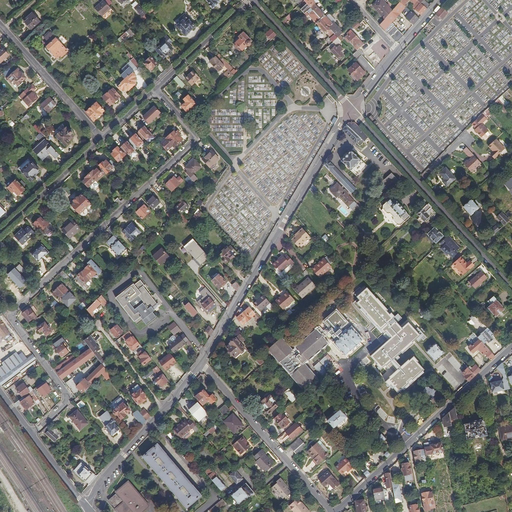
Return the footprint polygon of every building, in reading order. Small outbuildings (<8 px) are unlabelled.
[(102,17),(111,9),(109,6),(105,1),(104,0),(95,8),(102,17)] [(212,9),(220,2),(219,1),(219,0),(205,0),(209,4),(208,5),(212,9)] [(379,0),(373,6),(385,19),(392,11),(382,0),(379,0)] [(416,0),(419,2),(421,4),(427,9),(430,5),(424,0),(416,0)] [(309,15),(317,23),(321,19),(310,7),(304,1),(302,3),(305,6),(302,8),(298,12),(302,16),(306,13),(308,15),(309,15)] [(380,25),(386,31),(404,8),(405,7),(404,6),(400,2),(392,11),(385,19),(380,25)] [(134,8),(142,17),(146,14),(138,4),(134,8)] [(310,7),(321,19),(325,16),(314,4),(310,7)] [(415,10),(422,15),(427,9),(421,4),(415,10)] [(153,7),(147,13),(149,15),(155,9),(153,7)] [(405,17),(414,24),(419,18),(405,7),(404,8),(406,10),(405,11),(408,13),(405,17)] [(444,13),(440,9),(433,17),(436,20),(437,19),(440,22),(446,15),(444,13)] [(291,12),(286,17),(289,21),(294,16),(291,12)] [(28,20),(25,22),(31,29),(40,21),(33,13),(27,18),(28,20)] [(325,16),(321,19),(338,38),(339,36),(343,33),(334,23),(336,21),(329,14),(328,15),(327,14),(325,16)] [(178,27),(186,35),(195,26),(186,17),(182,21),(184,22),(178,27)] [(321,19),(317,23),(325,32),(330,36),(331,38),(333,42),(338,38),(321,19)] [(204,23),(209,29),(213,25),(208,20),(204,23)] [(395,26),(387,33),(395,41),(399,41),(401,39),(404,36),(395,26)] [(131,37),(134,34),(129,29),(126,31),(128,34),(131,37)] [(276,35),(271,30),(265,35),(270,41),(273,38),(276,35)] [(62,56),(67,51),(51,32),(45,37),(50,43),(47,46),(46,47),(46,49),(49,52),(50,52),(51,52),(57,57),(60,54),(62,56)] [(100,37),(105,43),(110,38),(106,32),(100,37)] [(349,41),(358,50),(359,49),(364,44),(353,32),(349,36),(348,35),(344,38),(348,42),(349,41)] [(235,44),(242,51),(247,47),(249,47),(250,45),(251,44),(247,40),(248,38),(243,33),(238,37),(240,39),(235,44)] [(170,45),(173,42),(166,35),(162,39),(165,42),(156,50),(164,58),(173,49),(170,45)] [(333,42),(332,43),(335,46),(338,44),(341,41),(338,38),(333,42)] [(376,46),(387,55),(389,52),(389,48),(382,40),(376,46)] [(337,48),(335,46),(331,51),(339,60),(344,56),(341,52),(343,50),(339,45),(337,48)] [(9,55),(1,47),(0,47),(0,62),(1,63),(9,55)] [(366,69),(371,74),(374,71),(361,56),(363,54),(359,49),(358,50),(353,54),(359,61),(366,69)] [(219,54),(216,57),(225,67),(229,71),(230,72),(233,69),(219,54)] [(153,68),(160,62),(154,55),(144,63),(150,70),(152,68),(153,68)] [(225,67),(216,57),(214,59),(213,58),(209,61),(220,73),(222,70),(222,69),(225,67)] [(138,69),(141,66),(134,58),(131,61),(136,68),(138,69)] [(129,67),(133,71),(136,68),(131,61),(130,61),(122,69),(124,72),(129,67)] [(363,71),(366,69),(359,61),(356,63),(363,71)] [(365,74),(363,71),(356,63),(348,70),(352,75),(357,81),(365,74)] [(125,80),(132,87),(136,84),(135,83),(136,82),(136,78),(135,77),(136,76),(133,73),(134,72),(133,71),(129,67),(124,72),(121,75),(125,80)] [(18,69),(8,78),(12,83),(14,82),(19,87),(24,83),(22,81),(26,78),(18,69)] [(193,70),(189,73),(190,74),(185,78),(191,85),(199,77),(193,70)] [(224,75),(228,79),(233,75),(230,72),(229,71),(224,75)] [(40,77),(37,74),(31,79),(34,82),(40,77)] [(176,76),(173,79),(182,88),(185,85),(176,76)] [(128,91),(132,87),(125,80),(121,83),(122,84),(118,87),(120,91),(121,90),(122,90),(127,91),(127,90),(128,91)] [(19,96),(29,107),(38,99),(35,95),(35,96),(31,92),(35,89),(32,85),(19,96)] [(114,103),(121,97),(113,88),(103,97),(110,105),(113,103),(114,103)] [(335,101),(329,94),(326,96),(333,103),(335,101)] [(187,112),(195,104),(188,96),(184,100),(186,103),(182,107),(187,112)] [(55,104),(49,97),(41,105),(48,113),(52,110),(51,109),(55,104)] [(499,98),(491,105),(493,108),(497,104),(504,111),(507,108),(505,105),(504,105),(499,98)] [(86,113),(94,122),(101,115),(100,114),(104,111),(96,103),(86,113)] [(197,106),(195,104),(187,112),(189,114),(197,106)] [(491,105),(484,111),(488,115),(490,114),(488,112),(493,108),(491,105)] [(149,123),(160,113),(154,107),(143,117),(149,123)] [(482,114),(471,124),(476,129),(475,130),(482,138),(484,136),(486,138),(487,138),(490,135),(491,133),(489,131),(481,123),(486,118),(482,114)] [(348,122),(344,131),(359,147),(364,142),(364,141),(368,137),(355,122),(348,122)] [(42,130),(38,125),(37,124),(34,127),(39,133),(42,130)] [(147,139),(149,141),(154,137),(152,135),(149,132),(145,126),(136,134),(144,142),(147,139)] [(56,136),(66,146),(70,142),(69,142),(72,139),(69,136),(70,135),(72,134),(73,133),(73,132),(72,130),(69,131),(67,128),(61,133),(60,132),(56,136)] [(42,130),(39,133),(35,137),(39,141),(46,134),(42,130)] [(173,146),(175,147),(182,140),(179,136),(180,134),(177,132),(176,133),(174,131),(166,138),(173,146)] [(136,134),(128,142),(135,150),(144,142),(136,134)] [(166,138),(165,137),(159,143),(167,152),(173,146),(166,138)] [(496,139),(490,144),(495,149),(493,151),(497,155),(505,148),(496,139)] [(33,151),(42,161),(49,154),(55,159),(59,155),(45,140),(33,151)] [(119,149),(125,156),(127,153),(132,159),(138,153),(135,150),(128,142),(119,149)] [(468,148),(467,147),(464,150),(470,157),(470,156),(473,154),(468,148)] [(119,149),(117,148),(114,151),(115,152),(112,154),(118,162),(125,156),(119,149)] [(351,150),(341,160),(351,170),(361,159),(351,150)] [(203,160),(210,168),(219,159),(212,151),(203,160)] [(474,174),(483,165),(475,156),(472,158),(469,161),(465,165),(474,174)] [(185,167),(185,168),(194,160),(193,158),(188,162),(189,163),(185,167)] [(22,171),(21,171),(30,181),(34,177),(34,176),(40,171),(31,162),(31,163),(27,159),(18,168),(22,171)] [(103,162),(99,166),(100,168),(106,173),(106,174),(113,168),(114,169),(117,166),(111,160),(108,163),(107,161),(104,163),(103,162)] [(188,172),(186,174),(194,182),(198,179),(194,175),(201,168),(194,160),(185,168),(188,172)] [(327,160),(324,165),(340,182),(344,179),(342,177),(342,175),(338,171),(336,170),(327,160)] [(446,178),(444,180),(443,181),(447,185),(456,177),(446,167),(439,173),(442,176),(443,177),(444,176),(446,178)] [(93,171),(89,174),(96,182),(106,173),(100,168),(98,170),(97,169),(94,171),(93,171)] [(381,182),(388,191),(396,184),(399,181),(392,173),(381,182)] [(96,182),(89,174),(85,178),(86,179),(83,182),(88,187),(89,186),(91,189),(93,188),(94,189),(95,189),(98,186),(98,184),(96,182)] [(332,186),(335,183),(327,174),(324,177),(332,186)] [(174,177),(166,185),(172,191),(183,181),(180,177),(177,180),(174,177)] [(408,181),(404,177),(399,181),(396,184),(400,188),(408,181)] [(219,179),(217,178),(215,181),(212,179),(208,183),(212,186),(211,188),(213,189),(219,179)] [(18,195),(24,189),(16,180),(8,188),(11,192),(13,190),(18,195)] [(135,180),(132,183),(137,189),(140,186),(139,185),(135,180)] [(337,183),(329,190),(335,198),(337,196),(347,207),(353,202),(337,183)] [(314,194),(318,190),(312,184),(309,189),(314,194)] [(8,200),(10,198),(4,192),(2,193),(8,200)] [(83,216),(86,216),(87,215),(88,213),(88,211),(86,208),(91,204),(82,195),(78,198),(77,198),(74,201),(75,203),(72,206),(73,208),(74,210),(76,210),(81,216),(83,216)] [(147,203),(153,209),(160,203),(154,196),(147,203)] [(383,206),(383,208),(387,212),(389,212),(395,219),(395,222),(398,225),(399,225),(401,225),(410,217),(395,199),(392,200),(390,202),(389,200),(383,206)] [(478,207),(480,205),(475,200),(473,202),(470,199),(463,207),(471,215),(479,208),(478,207)] [(417,212),(418,213),(429,204),(425,200),(422,203),(423,204),(419,207),(420,208),(417,212)] [(183,201),(173,210),(178,215),(178,216),(188,206),(183,201)] [(418,213),(418,214),(424,221),(425,220),(426,221),(428,221),(430,219),(431,218),(429,216),(430,216),(428,213),(432,210),(432,209),(432,208),(429,204),(418,213)] [(143,219),(150,212),(144,206),(137,213),(143,219)] [(430,219),(432,221),(436,214),(437,214),(432,209),(432,210),(428,213),(430,216),(429,216),(431,218),(430,219)] [(178,215),(173,210),(168,215),(173,221),(178,215)] [(501,212),(497,216),(496,216),(503,224),(508,219),(501,212)] [(432,221),(434,224),(441,218),(438,215),(437,214),(436,214),(432,221)] [(50,223),(49,224),(45,220),(44,221),(41,218),(34,224),(45,236),(51,231),(52,232),(55,228),(50,223)] [(70,239),(81,229),(73,221),(62,231),(70,239)] [(352,222),(344,229),(345,230),(353,223),(352,222)] [(141,233),(134,225),(129,230),(128,228),(123,232),(132,241),(141,233)] [(110,226),(108,229),(114,236),(115,237),(118,234),(110,226)] [(490,231),(493,234),(495,232),(500,227),(499,226),(497,227),(496,226),(490,231)] [(35,233),(29,227),(24,232),(22,230),(14,237),(19,242),(21,241),(24,244),(35,233)] [(435,228),(428,234),(429,236),(427,238),(432,243),(434,241),(437,244),(444,236),(435,228)] [(303,229),(299,233),(299,234),(297,237),(293,241),(299,247),(310,237),(303,229)] [(453,239),(449,235),(441,242),(444,245),(442,248),(447,254),(449,253),(450,252),(454,256),(458,253),(457,251),(461,248),(457,244),(456,245),(451,240),(453,239)] [(119,257),(127,249),(115,237),(114,236),(107,243),(110,247),(110,248),(119,257)] [(201,265),(210,258),(192,237),(187,242),(188,243),(184,246),(194,258),(201,265)] [(71,251),(74,248),(68,241),(64,244),(71,251)] [(32,254),(39,262),(49,252),(42,245),(32,254)] [(233,257),(236,254),(230,246),(228,248),(227,246),(217,255),(225,264),(229,260),(228,258),(232,255),(233,257)] [(162,248),(153,256),(161,265),(170,257),(162,248)] [(292,266),(295,263),(287,254),(285,257),(284,256),(280,260),(279,259),(273,265),(276,269),(278,268),(281,272),(291,264),(292,266)] [(179,267),(184,263),(178,256),(173,260),(179,267)] [(313,270),(320,278),(332,267),(330,265),(333,262),(328,256),(325,258),(324,258),(319,263),(319,264),(313,270)] [(375,256),(371,259),(382,271),(385,268),(375,256)] [(467,264),(461,256),(453,263),(464,274),(474,265),(470,261),(467,264)] [(84,271),(91,279),(97,273),(95,270),(99,267),(94,261),(85,269),(86,270),(84,271)] [(69,277),(63,271),(59,274),(65,280),(69,277)] [(85,284),(91,279),(84,271),(82,273),(82,272),(75,279),(85,290),(88,287),(85,284)] [(482,271),(470,282),(475,288),(487,277),(482,271)] [(348,274),(354,282),(357,279),(351,272),(348,274)] [(213,276),(215,278),(211,281),(219,289),(226,283),(220,276),(218,273),(216,273),(213,276)] [(309,278),(299,287),(300,288),(296,291),(303,298),(316,286),(309,278)] [(116,298),(136,324),(142,320),(146,325),(156,317),(152,312),(154,311),(154,310),(152,308),(157,304),(156,304),(156,303),(157,302),(140,280),(135,285),(134,284),(116,298)] [(237,291),(240,286),(235,281),(231,284),(237,291)] [(67,292),(68,291),(62,284),(52,294),(56,298),(58,296),(60,298),(62,297),(63,298),(62,300),(64,303),(68,307),(72,303),(77,299),(70,292),(68,294),(67,292)] [(213,303),(216,300),(212,295),(206,289),(205,287),(199,292),(203,297),(196,303),(205,314),(215,306),(213,303)] [(392,386),(399,394),(410,383),(409,382),(412,379),(413,380),(425,370),(418,362),(419,361),(414,356),(410,361),(409,360),(401,367),(395,359),(402,353),(403,354),(414,344),(413,342),(416,339),(418,342),(425,336),(418,327),(415,330),(408,322),(402,328),(397,323),(402,318),(398,314),(394,317),(391,313),(389,314),(386,310),(388,309),(381,302),(384,299),(377,291),(373,294),(367,288),(366,289),(364,287),(355,295),(358,299),(353,304),(362,314),(364,312),(367,315),(366,315),(377,327),(378,326),(385,334),(386,332),(391,338),(371,357),(378,364),(377,365),(382,370),(386,365),(394,374),(390,377),(391,378),(386,382),(390,387),(392,386)] [(275,301),(283,309),(287,306),(287,307),(291,304),(290,303),(294,300),(288,292),(281,298),(280,297),(275,301)] [(98,310),(97,308),(101,303),(104,307),(108,303),(102,295),(96,300),(94,303),(88,310),(92,317),(94,315),(93,314),(95,312),(97,312),(98,311),(98,310)] [(266,306),(269,303),(262,295),(259,298),(259,299),(253,304),(259,312),(266,306)] [(494,297),(488,302),(491,305),(488,308),(496,317),(505,309),(494,297)] [(287,306),(283,309),(286,313),(290,309),(297,303),(294,300),(290,303),(291,304),(287,307),(287,306)] [(55,301),(52,304),(54,306),(55,307),(57,309),(60,306),(55,301)] [(193,316),(197,312),(189,303),(185,306),(193,316)] [(0,311),(3,315),(12,306),(9,304),(0,310),(0,311)] [(31,320),(33,322),(37,318),(34,314),(37,311),(32,304),(28,307),(30,309),(28,311),(27,310),(22,314),(29,322),(31,320)] [(415,307),(423,317),(425,316),(423,312),(425,311),(422,307),(419,309),(417,306),(415,307)] [(240,307),(237,313),(239,316),(236,319),(242,325),(246,322),(247,323),(251,319),(250,318),(254,315),(248,309),(243,314),(242,312),(243,311),(240,307)] [(484,330),(477,336),(478,337),(484,344),(487,341),(489,344),(494,339),(492,337),(494,335),(488,328),(476,314),(471,319),(474,323),(475,322),(478,325),(480,325),(484,330)] [(5,321),(14,332),(15,331),(5,318),(3,320),(5,322),(5,321)] [(10,336),(9,334),(4,327),(3,327),(0,322),(0,321),(0,333),(3,338),(4,337),(6,339),(10,336)] [(47,336),(52,332),(49,328),(51,327),(49,324),(47,326),(45,322),(37,328),(40,332),(43,330),(47,336)] [(176,334),(181,331),(174,322),(169,326),(175,335),(176,334)] [(111,330),(116,337),(123,333),(117,325),(111,330)] [(176,334),(175,335),(169,326),(167,327),(174,336),(177,339),(179,338),(176,334)] [(281,337),(267,349),(303,389),(316,377),(304,364),(327,343),(323,338),(328,333),(333,339),(337,336),(339,339),(334,343),(345,355),(347,353),(350,356),(362,345),(360,342),(362,340),(351,327),(346,332),(346,331),(343,334),(341,332),(342,331),(339,329),(337,331),(332,326),(324,333),(319,328),(316,331),(315,329),(295,347),(297,349),(294,352),(281,337)] [(143,349),(142,347),(129,331),(122,337),(125,340),(129,337),(130,338),(126,341),(129,345),(128,346),(132,350),(138,345),(139,347),(133,351),(136,355),(137,353),(143,349)] [(484,344),(478,337),(477,336),(473,332),(470,335),(476,342),(472,345),(471,344),(469,346),(470,347),(469,348),(473,353),(478,349),(484,355),(485,354),(491,360),(495,356),(484,344)] [(91,335),(84,341),(90,348),(94,353),(96,351),(99,349),(95,344),(97,343),(91,335)] [(240,335),(230,343),(231,344),(227,348),(235,357),(240,354),(245,350),(242,346),(243,345),(241,343),(244,340),(240,335)] [(69,352),(66,349),(69,347),(65,342),(68,340),(65,336),(54,344),(56,347),(57,347),(57,348),(56,349),(62,358),(69,352)] [(173,342),(169,346),(175,354),(186,344),(180,337),(179,338),(177,339),(173,342)] [(435,343),(426,351),(434,360),(444,352),(435,343)] [(95,354),(94,353),(90,348),(76,358),(57,373),(62,379),(95,354)] [(151,359),(143,349),(137,353),(142,359),(140,361),(144,365),(151,359)] [(4,366),(0,368),(0,378),(23,362),(17,353),(12,356),(10,357),(2,363),(4,366)] [(159,362),(166,370),(169,367),(170,368),(173,366),(173,365),(177,362),(170,353),(159,362)] [(36,360),(33,355),(23,362),(0,378),(0,383),(2,386),(21,372),(20,372),(21,372),(36,360)] [(57,373),(76,358),(74,355),(54,369),(57,373)] [(265,361),(260,356),(255,361),(258,364),(259,363),(261,365),(265,361)] [(36,360),(21,372),(22,373),(37,362),(36,360)] [(492,392),(510,388),(502,363),(496,368),(502,373),(502,380),(490,382),(492,392)] [(105,367),(103,365),(86,381),(85,379),(76,387),(81,394),(83,392),(88,387),(102,373),(107,369),(105,367)] [(468,367),(475,375),(480,370),(478,370),(474,365),(471,368),(470,366),(468,367)] [(160,388),(169,381),(157,366),(153,369),(155,372),(159,377),(155,380),(155,381),(154,381),(160,388)] [(461,372),(469,381),(475,375),(468,367),(465,369),(461,372)] [(107,369),(102,373),(107,380),(112,376),(107,369)] [(153,369),(144,376),(146,379),(155,372),(153,369)] [(52,380),(50,378),(41,384),(47,394),(52,390),(47,384),(52,380)] [(285,392),(289,388),(283,382),(279,386),(285,392)] [(17,389),(23,398),(24,397),(30,392),(24,383),(17,389)] [(47,394),(41,384),(37,387),(38,389),(38,390),(43,397),(47,394)] [(131,396),(138,404),(142,402),(143,402),(145,401),(145,399),(143,396),(145,395),(138,385),(133,389),(135,392),(131,396)] [(426,385),(421,395),(432,400),(437,390),(426,385)] [(288,397),(293,393),(289,388),(285,392),(284,392),(288,397)] [(202,389),(195,396),(202,404),(205,402),(207,404),(210,402),(210,403),(215,399),(211,394),(209,396),(202,389)] [(35,395),(32,391),(30,392),(24,397),(30,406),(34,403),(30,396),(31,395),(34,400),(37,397),(35,395)] [(297,398),(293,393),(288,397),(292,402),(297,398)] [(265,398),(263,400),(264,401),(262,403),(269,412),(277,406),(274,402),(277,399),(273,394),(272,396),(270,394),(266,398),(265,398)] [(23,398),(20,400),(21,402),(21,403),(26,410),(30,406),(24,397),(23,398)] [(82,401),(77,405),(81,410),(86,406),(82,401)] [(118,415),(121,419),(126,415),(125,414),(130,410),(124,402),(114,410),(114,412),(116,414),(118,415)] [(197,402),(189,410),(198,421),(207,413),(197,402)] [(225,404),(218,410),(224,416),(230,410),(225,404)] [(340,409),(327,421),(334,428),(351,414),(345,407),(341,410),(340,409)] [(455,407),(449,412),(452,427),(457,426),(456,419),(457,418),(455,407)] [(142,425),(146,421),(141,413),(138,410),(133,414),(142,425)] [(146,421),(150,417),(144,410),(141,413),(146,421)] [(77,411),(70,417),(80,430),(88,424),(77,411)] [(99,417),(107,426),(110,424),(112,421),(114,423),(116,422),(107,411),(99,417)] [(276,421),(280,426),(281,425),(284,428),(287,425),(288,426),(289,425),(288,424),(290,422),(283,415),(281,412),(275,417),(274,418),(276,421)] [(310,412),(308,415),(290,430),(296,436),(301,432),(303,434),(318,421),(310,412)] [(452,427),(449,412),(442,419),(443,422),(440,423),(441,427),(446,426),(450,426),(451,428),(452,428),(452,427)] [(232,413),(223,422),(227,426),(229,429),(233,433),(243,425),(232,413)] [(173,429),(181,437),(180,438),(182,440),(184,440),(190,435),(190,433),(189,430),(192,428),(196,425),(190,420),(187,422),(185,420),(179,426),(178,425),(173,429)] [(480,437),(487,435),(484,421),(482,420),(474,421),(474,423),(464,425),(467,439),(475,438),(475,439),(476,440),(478,440),(479,439),(480,438),(480,437)] [(111,425),(110,424),(107,426),(105,427),(111,435),(112,435),(118,430),(119,429),(114,423),(113,423),(111,425)] [(511,424),(499,427),(502,439),(511,437),(511,424)] [(206,432),(203,434),(205,436),(210,432),(211,433),(217,428),(214,425),(206,432)] [(62,435),(53,427),(46,434),(55,442),(57,439),(58,439),(62,435)] [(447,429),(442,430),(443,438),(446,437),(454,435),(453,432),(447,433),(447,429)] [(175,438),(170,432),(167,434),(172,440),(175,438)] [(382,433),(376,438),(381,444),(387,438),(382,433)] [(242,437),(233,445),(241,453),(249,446),(244,441),(245,440),(242,437)] [(299,438),(289,446),(295,454),(305,445),(299,438)] [(431,441),(425,442),(427,454),(443,451),(441,443),(438,443),(432,444),(431,441)] [(157,443),(141,457),(187,509),(202,496),(157,443)] [(317,443),(307,451),(314,458),(313,459),(318,465),(328,455),(326,453),(328,450),(323,444),(320,446),(317,443)] [(417,450),(414,451),(416,462),(422,461),(423,465),(422,465),(422,468),(427,467),(426,461),(425,455),(424,449),(421,450),(421,449),(420,450),(419,449),(417,449),(417,450)] [(263,455),(264,453),(261,450),(254,456),(257,460),(255,461),(262,469),(264,468),(266,471),(272,466),(269,464),(272,461),(269,457),(268,458),(266,459),(263,455)] [(348,468),(350,470),(354,467),(346,458),(335,468),(341,475),(346,470),(348,468)] [(410,462),(402,464),(405,481),(413,479),(410,462)] [(86,481),(90,485),(97,477),(88,469),(89,468),(86,466),(85,467),(81,463),(74,471),(86,481)] [(367,476),(370,473),(367,471),(364,467),(361,469),(362,471),(367,476)] [(205,472),(221,491),(226,487),(221,481),(222,480),(219,478),(210,468),(205,472)] [(235,471),(229,475),(236,484),(242,479),(235,471)] [(327,471),(324,474),(325,475),(319,481),(324,487),(328,483),(334,489),(339,485),(334,479),(334,478),(327,471)] [(280,478),(276,481),(277,483),(272,487),(279,496),(280,495),(282,499),(290,492),(286,487),(287,486),(280,478)] [(398,481),(392,482),(393,486),(396,502),(402,501),(398,481)] [(140,494),(129,482),(117,491),(121,497),(120,498),(116,493),(108,499),(116,509),(117,508),(120,511),(133,511),(141,511),(149,506),(147,503),(151,499),(145,490),(140,494)] [(241,486),(231,495),(239,504),(241,501),(243,503),(244,503),(246,501),(246,500),(245,498),(248,495),(249,497),(254,493),(245,483),(241,487),(241,486)] [(383,488),(373,490),(375,504),(381,503),(380,499),(385,498),(384,495),(387,495),(386,490),(383,490),(383,488)] [(429,508),(435,508),(432,491),(421,493),(425,511),(430,510),(429,508)] [(297,497),(288,505),(294,511),(308,511),(309,511),(297,497)] [(207,511),(218,511),(224,507),(227,504),(222,499),(207,511)] [(366,511),(364,499),(355,501),(356,511),(366,511)]
